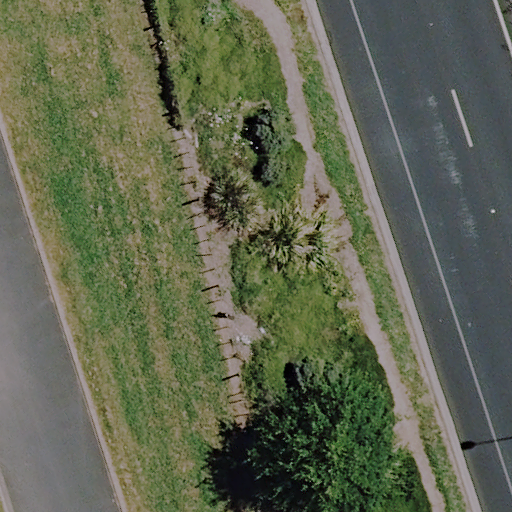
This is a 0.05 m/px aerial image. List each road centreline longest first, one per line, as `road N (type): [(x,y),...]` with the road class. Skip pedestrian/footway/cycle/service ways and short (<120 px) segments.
road 1 (primary): [(511,289),(418,0)]
road 2 (residential): [(0,304),(66,511)]
